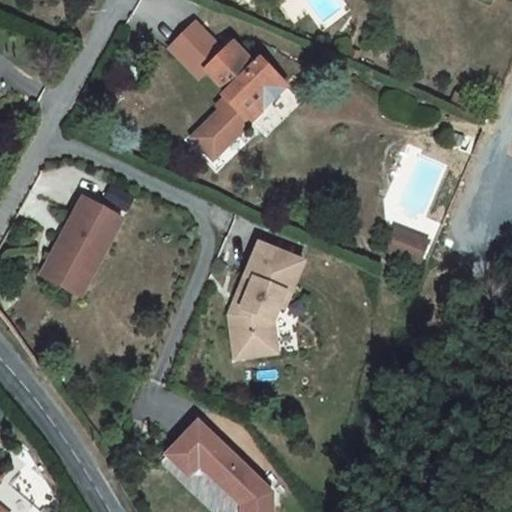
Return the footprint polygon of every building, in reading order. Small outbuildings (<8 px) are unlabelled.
[(287,88),(260,60),(254,66),(232,44),(205,69),(207,70),(228,92),(223,97),(229,104),(223,111),(222,110),(203,128),(223,149),(249,124),(274,100),(287,88)] [(274,100),(249,124),(256,131),(280,107),(274,100)] [(223,149),(203,128),(192,138),(213,159),(223,149)] [(460,149),(465,138),(454,133),(449,145),(460,149)] [(62,236),(50,260),(90,281),(123,219),(83,198),(67,228),(71,230),(67,239),(62,236)] [(62,236),(67,239),(71,230),(67,228),(62,236)] [(418,263),(427,243),(397,230),(389,250),(418,263)] [(304,266),(261,246),(239,299),(246,302),(240,317),(230,318),(233,340),(250,338),(255,344),(257,359),(278,356),(273,325),(280,310),(286,296),(291,297),(304,266)] [(90,281),(50,260),(42,275),(81,297),(90,281)] [(291,297),(286,296),(280,310),(284,312),(291,297)] [(246,302),(239,299),(230,318),(240,317),(246,302)] [(250,338),(233,340),(236,361),(257,359),(255,344),(250,338)] [(198,423),(167,456),(188,476),(199,466),(216,483),(219,479),(228,488),(224,491),(242,507),(241,511),(271,511),(272,506),(257,491),(263,485),(198,423)]
